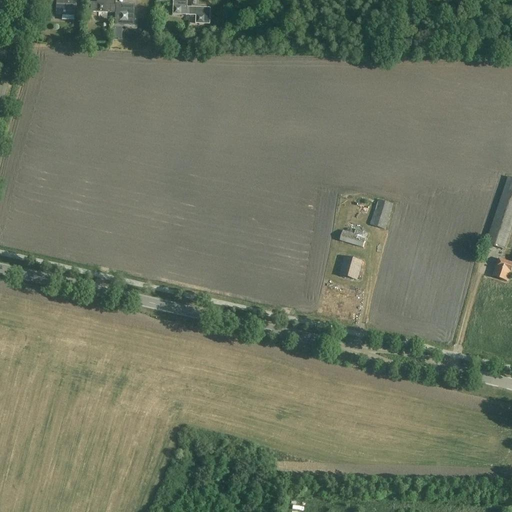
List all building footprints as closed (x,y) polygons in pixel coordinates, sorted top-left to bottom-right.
[(76,12),(76,0),(54,0),(54,6),(57,6),(57,16),(74,16),(74,19),(80,19),(80,13),(76,12)] [(109,14),(116,14),(116,6),(113,6),(113,0),(97,0),(97,3),(91,2),(91,13),(109,13),(109,14)] [(191,16),(192,9),(187,9),(187,1),(173,0),(173,16),(191,16)] [(116,6),(116,14),(120,14),(120,23),(133,23),(133,7),(120,6),(116,6)] [(192,9),(191,16),(196,16),(196,25),(209,26),(210,10),(192,9)] [(504,251),(511,228),(511,179),(508,178),(485,244),(504,251)] [(385,230),(393,205),(360,195),(357,206),(375,212),(371,225),(385,230)] [(363,248),(366,239),(343,232),(340,242),(363,248)] [(357,280),(362,261),(345,257),(339,276),(357,280)] [(506,281),(511,264),(497,259),(492,277),(506,281)]
